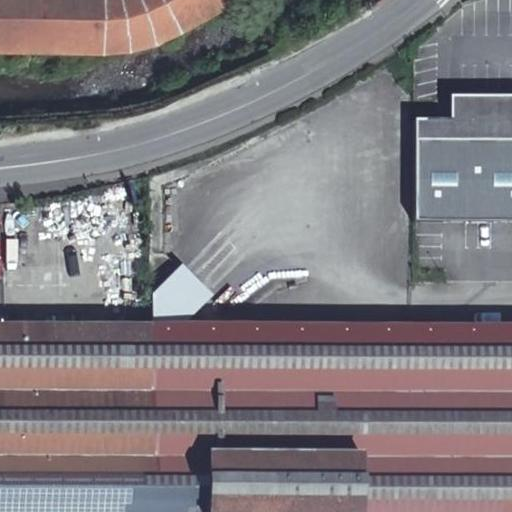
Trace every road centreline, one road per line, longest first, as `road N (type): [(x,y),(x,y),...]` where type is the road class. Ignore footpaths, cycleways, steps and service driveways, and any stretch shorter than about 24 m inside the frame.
road 1 (unknown): [(0,289),(511,276)]
road 2 (secondary): [(0,162),(171,131),(266,93),(419,0)]
